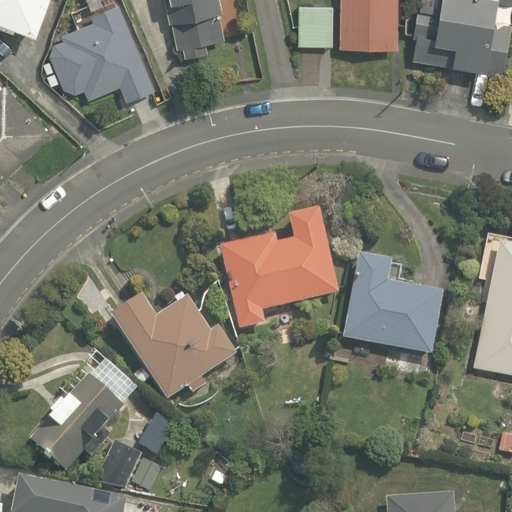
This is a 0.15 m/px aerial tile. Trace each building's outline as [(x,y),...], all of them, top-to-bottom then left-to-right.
[(50,0),(0,0),(0,16),(39,31),(50,0)] [(122,0),(104,0),(96,3),(98,10),(58,25),(56,27),(54,29),(52,31),(50,33),(48,35),(47,38),(45,40),(44,43),(43,46),(43,49),(42,51),(42,54),(42,57),(42,60),(43,63),(43,66),(44,69),(45,71),(46,74),(48,76),(50,79),(51,81),(53,83),(55,85),(58,87),(60,89),(63,90),(65,91),(68,92),(71,93),(74,94),(77,94),(79,94),(82,94),(85,94),(88,100),(123,87),(128,100),(157,89),(122,0)] [(159,28),(173,26),(180,64),(210,58),(207,45),(227,42),(218,0),(168,0),(155,3),(159,28)] [(400,0),(341,0),(341,7),(303,3),(302,46),(399,49),(400,0)] [(497,4),(497,0),(438,0),(437,18),(419,16),(415,66),(433,68),(492,72),(495,26),(510,27),(511,5),(497,4)] [(0,69),(0,180),(58,128),(14,80),(3,67),(0,69)] [(288,213),(290,221),(291,229),(239,241),(237,233),(217,237),(239,333),(272,325),(269,312),(343,295),(325,213),(323,206),(288,213)] [(511,240),(500,237),(470,367),(511,377),(511,240)] [(355,253),(339,338),(335,359),(382,367),(386,346),(434,355),(450,270),(355,253)] [(164,313),(150,292),(111,317),(167,403),(241,355),(199,290),(164,313)] [(50,415),(47,411),(25,434),(66,472),(126,409),(89,374),(50,415)] [(128,492),(131,484),(150,492),(160,467),(142,459),(146,450),(117,437),(99,480),(128,492)] [(21,476),(14,511),(121,511),(125,494),(21,476)] [(388,496),(388,511),(456,511),(455,493),(388,496)]
